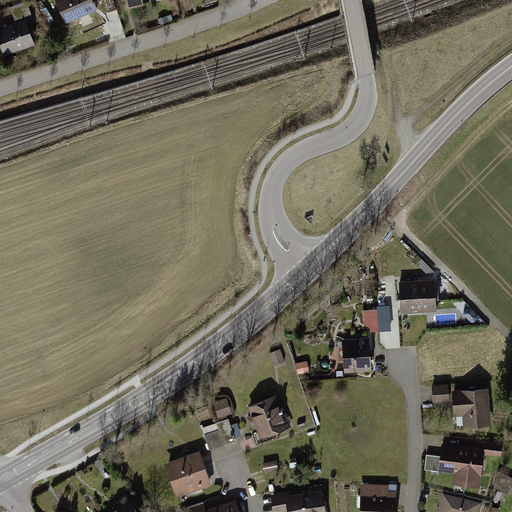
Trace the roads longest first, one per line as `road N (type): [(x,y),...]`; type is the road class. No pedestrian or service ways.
road 1 (primary): [(0,481),(172,380),(308,271)]
road 2 (residential): [(353,0),(369,103),(356,126),(285,163),(269,210),(279,239),(308,271)]
road 3 (residential): [(0,86),(259,0)]
road 4 (primary): [(308,271),(497,77)]
road 5 (track): [(511,35),(403,127),(416,159)]
road 6 (track): [(399,224),(511,104)]
road 7 (residential): [(399,224),(511,339)]
road 8 (residential): [(399,363),(412,389),(411,511)]
